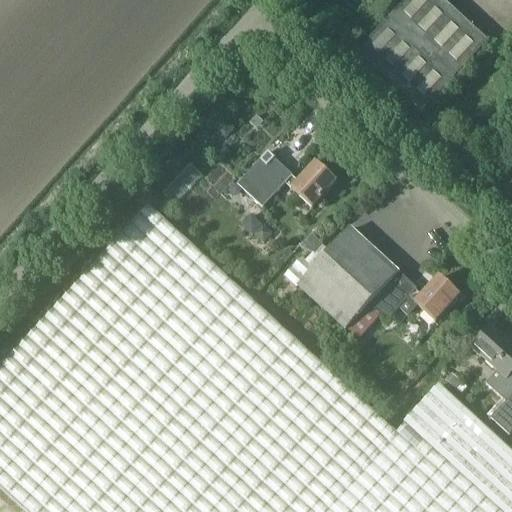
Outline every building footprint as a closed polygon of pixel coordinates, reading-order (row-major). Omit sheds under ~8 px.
[(423,114),(488,43),(440,0),(409,0),(359,55),(423,114)] [(313,210),(337,184),(316,165),(298,184),(292,179),(293,178),(268,154),(260,162),(267,169),(245,193),(263,210),(286,186),(313,210)] [(293,269),(285,279),(297,289),(298,288),(346,333),(370,308),(387,324),(400,310),(409,318),(419,307),(437,323),(461,298),(440,279),(422,298),(416,293),(417,291),(412,286),(352,230),(314,271),(302,260),(293,269)] [(469,355),(473,350),(498,373),(486,387),(506,404),(511,398),(511,345),(493,328),(484,337),(476,330),(460,347),(469,355)] [(510,437),(511,434),(511,398),(506,404),(491,420),(510,437)]
